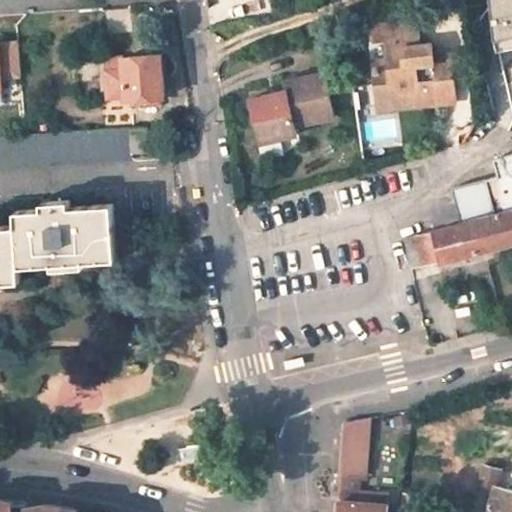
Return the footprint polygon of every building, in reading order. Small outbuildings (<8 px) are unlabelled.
[(511,0),(490,0),(495,39),(511,35),(511,0)] [(378,110),(455,101),(449,55),(432,56),(433,62),(424,63),(422,45),(419,22),(372,26),(374,43),(386,41),(389,61),(374,63),(378,110)] [(20,40),(0,40),(0,89),(4,90),(3,82),(24,80),(20,40)] [(432,56),(431,45),(422,45),(424,63),(433,62),(432,56)] [(168,96),(164,54),(106,58),(108,96),(127,94),(127,99),(131,99),(164,96),(168,96)] [(324,73),(286,82),(289,91),(252,99),(262,142),(297,134),(296,126),(334,117),(324,73)] [(132,106),(165,103),(164,96),(131,99),(132,106)] [(135,151),(152,150),(150,126),(134,127),(135,151)] [(0,165),(136,157),(135,151),(134,127),(0,136),(0,165)] [(511,152),(494,158),(498,174),(452,186),(457,205),(461,221),(511,207),(511,152)] [(0,283),(23,281),(22,266),(36,265),(72,262),(118,258),(115,205),(74,208),(73,199),(45,201),(46,209),(19,210),(19,225),(0,226),(0,283)] [(511,207),(461,221),(462,224),(435,231),(442,259),(443,260),(488,248),(511,241),(511,207)] [(434,228),(403,237),(411,267),(442,259),(435,231),(434,228)] [(477,251),(479,256),(490,254),(488,248),(477,251)] [(361,483),(361,473),(368,474),(372,418),(344,423),(339,481),(339,501),(337,511),(387,511),(388,505),(360,503),(361,483)] [(511,511),(511,488),(497,485),(502,470),(485,466),(474,511),(511,511)] [(419,511),(421,496),(404,494),(401,511),(419,511)] [(72,511),(72,509),(53,506),(44,505),(36,507),(36,504),(0,500),(0,511),(72,511)]
